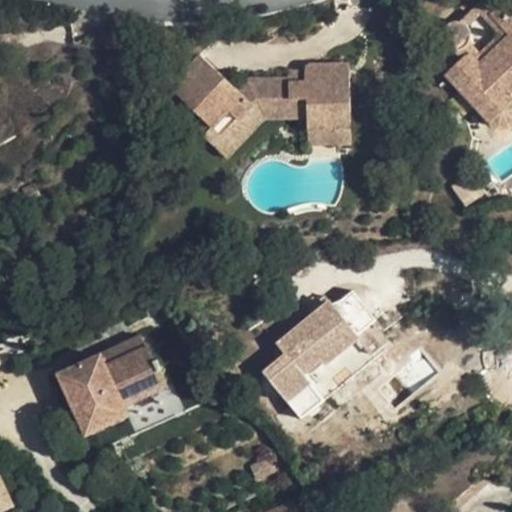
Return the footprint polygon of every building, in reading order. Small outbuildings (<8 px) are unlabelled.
[(468,52),(445,74),(492,123),(495,125),(499,127),(506,127),(511,124),(511,123),(511,98),(505,90),(511,84),(511,1),(510,0),(503,0),(490,13),(510,35),(479,63),(468,52)] [(481,15),(480,2),(460,22),(463,22),(465,24),(468,26),(481,15)] [(480,2),(481,15),(498,34),(510,35),(490,13),(480,2)] [(471,30),(468,26),(465,24),(463,22),(460,22),(458,21),(456,21),(453,22),(450,23),(446,25),(444,27),(443,30),(442,34),(441,37),(444,46),(450,51),(453,52),(456,52),(460,52),(464,50),(466,49),(469,46),(470,43),(471,43),(472,37),(472,34),(471,30)] [(498,34),(479,52),(479,63),(510,35),(498,34)] [(479,52),(471,43),(470,43),(469,46),(466,49),(468,52),(479,63),(479,52)] [(204,120),(195,129),(206,139),(231,112),(240,121),(243,119),(264,118),(289,117),(289,97),(307,97),(308,117),(308,129),(351,128),(349,64),(305,66),(305,69),(305,83),(288,83),(288,79),(249,79),(238,90),(201,56),(169,87),(204,120)] [(308,117),(307,97),(289,97),(289,117),(308,117)] [(240,121),(231,112),(206,139),(216,148),(240,121)] [(264,118),(243,119),(240,121),(216,148),(226,158),(264,118)] [(351,128),(308,129),(308,146),(352,146),(351,128)] [(127,300),(120,287),(105,299),(115,308),(127,300)] [(286,356),(265,374),(301,419),(325,400),(303,373),(319,358),(324,364),(357,336),(374,323),(376,320),(353,291),(334,306),(333,304),(279,347),(286,356)] [(374,323),(357,336),(372,355),(389,341),(374,323)] [(0,365),(11,361),(9,358),(27,350),(19,332),(6,338),(3,332),(0,333),(0,365)] [(58,375),(77,415),(117,397),(121,408),(124,407),(167,387),(160,371),(162,370),(157,359),(155,361),(148,346),(146,347),(141,336),(58,375)] [(82,426),(121,408),(117,397),(77,415),(82,426)] [(121,408),(82,426),(86,435),(128,416),(124,407),(121,408)] [(433,496),(447,511),(454,511),(490,481),(474,462),(433,496)] [(0,510),(15,504),(0,471),(0,510)] [(409,511),(390,492),(370,511),(409,511)] [(296,511),(292,503),(272,511),(296,511)]
